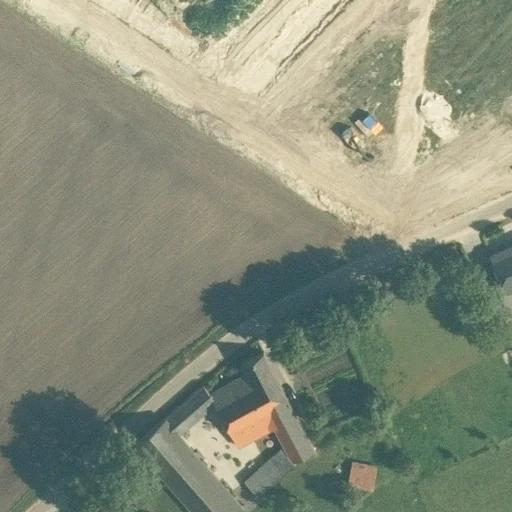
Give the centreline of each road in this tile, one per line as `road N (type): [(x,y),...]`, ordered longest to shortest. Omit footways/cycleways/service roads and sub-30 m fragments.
road 1 (unclassified): [(36,511),(226,342),(355,269),(511,200)]
road 2 (residential): [(78,0),(215,92),(233,86),(320,0)]
